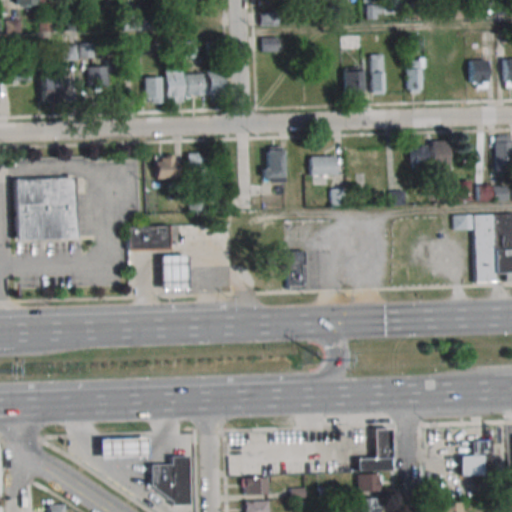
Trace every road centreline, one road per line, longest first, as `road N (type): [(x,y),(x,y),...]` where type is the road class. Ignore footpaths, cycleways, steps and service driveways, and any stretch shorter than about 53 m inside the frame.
road 1 (residential): [(0,133),(511,117)]
road 2 (trunk): [(0,386),(324,374),(336,350),(322,322)]
road 3 (trunk): [(511,314),(217,325)]
road 4 (trunk): [(13,407),(298,397)]
road 5 (residential): [(244,209),(235,0)]
road 6 (trunk): [(217,325),(46,332)]
